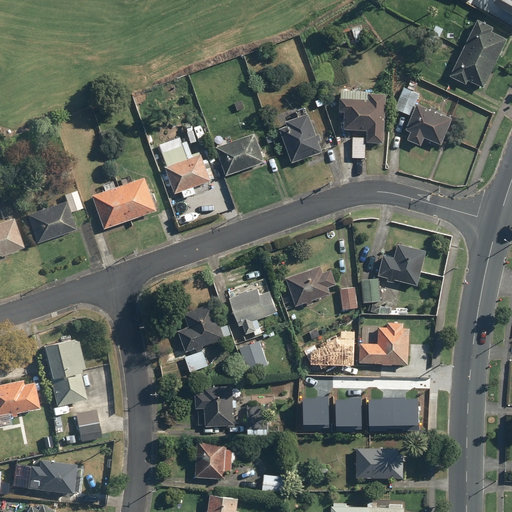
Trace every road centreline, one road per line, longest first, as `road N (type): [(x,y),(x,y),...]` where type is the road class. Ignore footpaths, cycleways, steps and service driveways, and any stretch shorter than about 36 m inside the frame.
road 1 (residential): [(498,222),(390,192),(360,192),(117,278)]
road 2 (tertiary): [(466,511),(470,368),(498,222)]
road 3 (residential): [(134,511),(142,426),(117,278)]
road 4 (residential): [(117,278),(0,317)]
